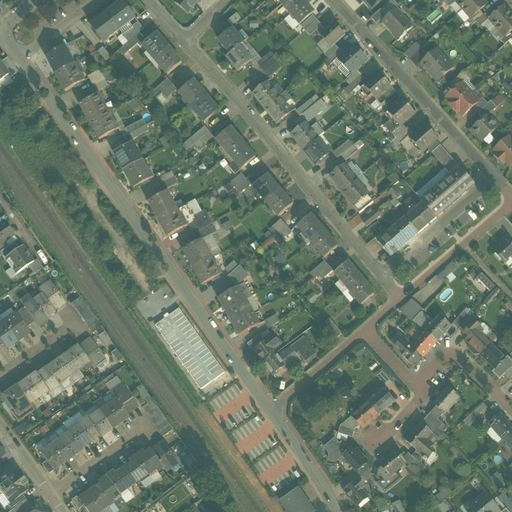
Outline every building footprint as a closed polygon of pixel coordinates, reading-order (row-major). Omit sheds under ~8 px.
[(198,0),(177,0),(174,5),(186,16),(199,0),(198,0)] [(287,0),(284,3),(282,5),(291,15),(305,3),(302,0),(287,0)] [(382,0),(361,0),(371,11),(382,0)] [(455,0),(454,1),(455,2),(462,10),(474,0),(455,0)] [(482,0),(474,0),(462,10),(470,19),(470,20),(479,12),(487,5),(482,0)] [(305,3),(291,15),(300,26),(314,13),(305,3)] [(123,4),(116,9),(117,12),(109,18),(119,32),(135,19),(123,4)] [(493,15),(488,20),(496,29),(511,16),(504,7),(493,15)] [(380,10),(370,19),(375,24),(385,16),(380,10)] [(396,10),(382,22),(396,39),(404,32),(405,34),(412,28),(396,10)] [(483,16),(476,23),(480,27),(488,20),(493,15),(489,11),(483,16)] [(479,12),(470,20),(470,19),(467,22),(471,27),(476,23),(483,16),(479,12)] [(236,14),(227,21),(231,26),(240,18),(236,14)] [(107,16),(100,21),(101,23),(93,30),(91,27),(90,27),(104,45),(108,42),(107,40),(119,32),(109,18),(107,16)] [(313,16),(301,27),(305,32),(305,31),(316,21),(317,21),(313,16)] [(511,16),(496,29),(503,38),(504,38),(509,34),(511,30),(511,16)] [(316,21),(305,31),(309,36),(315,31),(321,26),(316,21)] [(134,30),(124,38),(129,44),(139,35),(144,32),(138,24),(133,29),(134,30)] [(325,31),(320,37),(330,48),(334,45),(344,36),(333,24),(325,31)] [(321,26),(315,31),(320,37),(325,31),(321,26)] [(233,29),(219,41),(231,55),(241,47),(245,44),(233,29)] [(511,36),(509,34),(504,38),(503,38),(500,41),(504,46),(510,40),(511,38),(511,36)] [(129,44),(124,47),(129,53),(139,45),(144,41),(139,35),(129,44)] [(156,36),(146,44),(144,41),(139,45),(141,48),(142,48),(146,53),(148,52),(156,61),(167,52),(164,48),(166,47),(156,36)] [(86,51),(80,40),(74,43),(80,54),(86,51)] [(416,44),(404,55),(408,60),(419,50),(421,49),(416,44)] [(334,45),(330,48),(323,54),(327,59),(338,50),(334,45)] [(74,64),(65,47),(46,57),(50,65),(53,63),(57,72),(58,73),(74,64)] [(231,55),(227,58),(238,72),(252,61),(241,47),(231,55)] [(354,47),(338,63),(351,77),(357,71),(359,70),(357,68),(366,60),(354,47)] [(111,58),(103,48),(97,53),(105,62),(111,58)] [(338,50),(327,59),(332,64),(342,55),(338,50)] [(419,50),(408,60),(416,69),(420,65),(420,64),(427,58),(419,50)] [(427,58),(420,64),(420,65),(436,82),(442,76),(443,78),(445,76),(453,69),(436,50),(427,58)] [(171,56),(167,52),(156,61),(163,69),(161,71),(166,78),(181,66),(172,55),(171,56)] [(270,53),(256,64),(260,69),(272,59),(274,57),(270,53)] [(7,58),(0,62),(0,65),(9,79),(17,73),(7,58)] [(272,59),(260,69),(264,74),(277,64),(272,59)] [(351,77),(338,63),(334,66),(347,80),(351,77)] [(82,75),(80,76),(74,64),(58,73),(57,72),(55,73),(59,82),(62,80),(67,90),(63,92),(85,81),(82,75)] [(277,64),(264,74),(268,79),(281,69),(277,64)] [(0,84),(2,87),(11,81),(9,79),(0,65),(0,84)] [(101,70),(89,76),(94,87),(106,81),(101,70)] [(347,80),(345,82),(349,86),(361,76),(357,71),(351,77),(347,80)] [(378,73),(361,89),(368,97),(371,95),(376,101),(391,88),(378,73)] [(463,73),(450,85),(454,90),(461,84),(462,84),(466,80),(468,78),(463,73)] [(361,76),(349,86),(354,92),(366,81),(361,76)] [(454,90),(445,99),(449,104),(448,104),(452,109),(470,93),(474,89),(466,80),(462,84),(461,84),(454,90)] [(106,81),(94,87),(97,93),(109,87),(106,81)] [(167,81),(157,90),(161,95),(172,87),(167,81)] [(203,94),(193,83),(179,94),(184,101),(186,99),(193,108),(204,99),(201,95),(203,94)] [(278,85),(272,90),(267,83),(253,94),(253,95),(254,94),(259,100),(258,101),(266,110),(279,98),(284,93),(278,85)] [(172,87),(161,95),(166,101),(176,93),(172,87)] [(292,100),(286,92),(284,93),(279,98),(285,105),(292,100)] [(470,93),(452,109),(457,114),(458,113),(462,118),(472,109),(479,103),(478,103),(470,93)] [(498,106),(505,99),(500,94),(493,101),(498,106)] [(335,104),(327,95),(323,98),(330,106),(331,108),(335,104)] [(99,96),(80,105),(85,114),(88,113),(92,121),(93,122),(109,114),(99,96)] [(132,111),(142,105),(137,97),(128,103),(132,111)] [(279,98),(266,110),(267,109),(272,115),(271,116),(278,125),(292,113),(285,105),(279,98)] [(323,98),(314,106),(321,114),(330,106),(323,98)] [(209,101),(207,103),(204,99),(193,108),(200,116),(198,118),(205,125),(219,113),(209,101)] [(482,99),(478,103),(479,103),(472,109),(477,114),(487,105),(482,99)] [(310,101),(296,113),(300,118),(303,115),(314,106),(310,101)] [(401,101),(384,116),(390,123),(392,120),(400,128),(402,126),(414,115),(401,101)] [(384,102),(372,113),(377,118),(389,107),(384,102)] [(487,105),(477,114),(483,120),(487,116),(488,116),(496,109),(490,102),(487,105)] [(314,106),(303,115),(309,123),(318,116),(321,114),(314,106)] [(109,114),(93,122),(92,121),(90,123),(95,131),(97,130),(101,138),(98,140),(98,141),(120,130),(116,124),(115,124),(109,114)] [(483,120),(471,131),(482,142),(498,128),(488,116),(487,116),(483,120)] [(400,128),(392,120),(390,123),(385,127),(392,135),(400,128)] [(129,136),(135,132),(141,130),(138,124),(126,131),(129,136)] [(318,139),(305,124),(292,136),(293,135),(298,141),(297,142),(304,151),(318,139)] [(141,130),(135,132),(138,137),(149,131),(147,126),(141,130)] [(400,128),(392,135),(396,139),(406,130),(402,126),(400,128)] [(425,126),(409,140),(421,154),(427,149),(435,141),(437,140),(425,126)] [(206,128),(195,137),(200,142),(210,134),(206,128)] [(396,139),(400,144),(412,133),(407,128),(406,130),(396,139)] [(240,141),(231,130),(216,142),(222,148),(223,147),(230,155),(242,146),(239,142),(240,141)] [(131,141),(138,137),(135,132),(129,136),(131,141)] [(200,142),(195,145),(201,152),(205,149),(204,147),(214,139),(210,134),(200,142)] [(195,137),(191,140),(195,145),(200,142),(195,137)] [(511,141),(508,137),(493,151),(496,154),(494,156),(499,162),(501,160),(508,168),(511,164),(511,141)] [(318,139),(304,151),(305,150),(310,156),(309,157),(317,166),(330,154),(318,139)] [(348,141),(333,154),(337,159),(341,157),(353,147),(348,141)] [(435,141),(427,149),(431,153),(439,146),(435,141)] [(143,163),(133,145),(115,154),(120,163),(122,162),(127,171),(143,163)] [(245,150),(242,146),(230,155),(237,164),(235,165),(240,172),(255,160),(246,149),(245,150)] [(459,168),(439,146),(431,153),(450,176),(459,168)] [(353,147),(341,157),(345,162),(357,152),(353,147)] [(381,158),(377,164),(384,171),(389,165),(381,158)] [(149,173),(143,163),(127,171),(124,172),(129,180),(131,179),(135,187),(133,188),(134,190),(154,179),(151,172),(149,173)] [(235,165),(230,170),(235,176),(240,172),(235,165)] [(344,165),(330,176),(330,177),(331,176),(336,182),(335,183),(342,192),(356,180),(344,165)] [(450,176),(420,201),(422,204),(422,203),(436,219),(474,186),(459,168),(450,176)] [(246,181),(235,189),(240,195),(251,186),(253,189),(263,180),(257,172),(246,181)] [(172,173),(161,179),(163,184),(175,178),(172,173)] [(242,175),(231,183),(235,189),(246,181),(242,175)] [(277,189),(267,177),(263,180),(253,189),(258,195),(260,194),(267,203),(278,194),(275,191),(277,189)] [(175,178),(163,184),(166,190),(178,184),(175,178)] [(356,180),(342,192),(354,206),(354,207),(367,196),(368,196),(356,180)] [(393,188),(388,192),(392,197),(398,193),(393,188)] [(167,192),(149,202),(154,210),(156,209),(161,219),(177,210),(167,192)] [(281,198),(278,194),(267,203),(274,211),(273,213),(279,220),(293,208),(283,196),(281,198)] [(367,196),(354,207),(354,206),(353,207),(359,214),(373,203),(367,196)] [(399,205),(395,199),(390,203),(395,209),(399,205)] [(436,219),(422,203),(422,204),(404,219),(417,234),(436,219)] [(161,219),(159,220),(163,228),(166,227),(170,236),(167,238),(167,239),(188,228),(188,227),(189,227),(190,227),(193,225),(194,224),(193,221),(195,220),(195,218),(195,217),(193,213),(191,212),(188,205),(177,210),(161,219)] [(376,211),(362,222),(366,228),(380,217),(376,211)] [(195,220),(193,221),(194,224),(193,225),(190,227),(189,227),(188,227),(188,228),(197,233),(199,232),(213,225),(207,213),(195,220)] [(324,233),(315,221),(313,223),(310,219),(298,229),(311,244),(324,233)] [(417,234),(404,219),(388,233),(388,234),(401,249),(417,234)] [(281,221),(272,228),(276,233),(285,226),(281,221)] [(4,223),(0,225),(0,244),(4,241),(13,235),(4,223)] [(213,225),(199,232),(202,238),(216,231),(213,225)] [(285,226),(276,233),(282,240),(291,234),(285,226)] [(401,249),(388,234),(388,233),(385,231),(374,240),(390,258),(401,249)] [(335,246),(324,233),(311,244),(325,261),(336,251),(333,247),(335,246)] [(266,248),(276,240),(272,236),(262,244),(266,248)] [(511,256),(511,245),(506,239),(499,246),(497,244),(491,250),(504,264),(505,263),(510,258),(511,256)] [(203,241),(184,251),(189,259),(191,258),(196,267),(196,268),(212,259),(203,241)] [(8,247),(0,252),(0,253),(4,259),(18,249),(13,243),(8,247)] [(18,249),(4,259),(16,275),(27,267),(32,263),(28,257),(30,256),(28,253),(26,254),(21,247),(18,249)] [(281,253),(275,258),(281,266),(287,261),(281,253)] [(212,259),(196,268),(196,267),(194,268),(198,277),(201,276),(205,284),(202,286),(203,287),(216,280),(216,279),(222,275),(219,270),(212,259)] [(35,261),(32,263),(27,267),(33,275),(41,270),(35,261)] [(234,261),(227,268),(228,270),(226,272),(228,277),(230,275),(239,267),(234,261)] [(443,282),(459,268),(454,262),(438,276),(443,282)] [(325,263),(316,270),(320,275),(329,268),(325,263)] [(351,268),(350,270),(346,266),(343,269),(341,266),(333,273),(348,291),(361,280),(351,268)] [(249,278),(239,267),(230,275),(239,286),(249,278)] [(329,268),(320,275),(322,277),(325,280),(333,273),(329,268)] [(435,276),(417,296),(423,302),(442,282),(435,276)] [(493,289),(482,276),(478,279),(489,292),(493,289)] [(281,290),(287,287),(281,277),(275,280),(281,290)] [(372,293),(361,280),(348,291),(343,295),(351,304),(356,300),(362,308),(374,298),(371,294),(372,293)] [(49,283),(37,291),(41,296),(53,312),(64,304),(49,283)] [(245,286),(219,299),(226,311),(245,301),(246,301),(251,298),(245,286)] [(488,303),(500,291),(497,288),(485,300),(488,303)] [(23,306),(32,300),(28,294),(19,300),(23,306)] [(53,312),(41,296),(32,302),(45,320),(54,314),(53,312)] [(80,298),(70,304),(74,309),(83,303),(80,298)] [(257,310),(251,298),(246,301),(252,313),(257,310)] [(412,299),(399,311),(412,323),(413,322),(413,321),(420,313),(421,313),(424,310),(412,299)] [(245,301),(226,311),(232,324),(252,313),(246,301),(245,301)] [(45,320),(32,302),(23,308),(34,323),(37,328),(46,322),(45,320)] [(83,303),(74,309),(77,314),(87,307),(83,302),(83,303)] [(87,307),(77,314),(80,319),(90,312),(87,307)] [(34,323),(23,308),(19,312),(29,326),(34,323)] [(29,326),(19,312),(14,315),(24,330),(29,326)] [(90,312),(80,319),(84,324),(93,317),(90,312)] [(464,312),(452,325),(458,331),(470,318),(464,312)] [(252,313),(232,324),(239,337),(259,327),(252,313)] [(420,313),(413,321),(413,322),(424,332),(425,332),(430,326),(428,325),(431,322),(421,313),(420,313)] [(14,315),(2,323),(16,343),(27,335),(24,330),(14,315)] [(93,317),(84,324),(87,329),(97,322),(94,317),(93,317)] [(274,317),(263,323),(268,330),(278,323),(274,317)] [(430,326),(425,332),(437,343),(451,327),(439,317),(430,326)] [(470,318),(458,331),(467,339),(478,328),(480,326),(470,318)] [(335,327),(329,319),(324,323),(327,327),(330,331),(335,327)] [(97,322),(87,329),(91,334),(94,332),(100,327),(101,327),(97,322)] [(16,343),(2,323),(0,324),(0,342),(2,345),(5,350),(16,343)] [(100,327),(94,332),(98,336),(104,332),(100,327)] [(327,327),(323,331),(331,341),(336,337),(330,331),(327,327)] [(342,335),(335,327),(330,331),(336,337),(337,339),(342,335)] [(467,339),(465,341),(469,346),(469,351),(474,356),(478,356),(479,356),(491,345),(485,339),(481,335),(483,333),(478,328),(467,339)] [(265,343),(273,337),(268,330),(260,336),(264,341),(265,343)] [(104,332),(98,336),(106,347),(111,343),(104,332)] [(424,332),(412,346),(411,348),(423,359),(437,343),(425,332),(424,332)] [(491,334),(485,339),(491,345),(496,339),(491,334)] [(260,336),(247,345),(252,352),(254,351),(260,346),(259,344),(264,341),(260,336)] [(260,346),(254,351),(263,364),(276,355),(272,350),(274,349),(275,349),(280,345),(280,344),(278,341),(275,340),(273,337),(265,343),(260,346)] [(308,353),(301,358),(305,363),(316,355),(304,338),(282,354),(285,358),(293,352),(302,345),(308,353)] [(423,359),(411,348),(412,346),(403,338),(395,347),(404,355),(402,357),(414,368),(423,359)] [(104,361),(89,340),(78,348),(89,363),(93,369),(104,361)] [(302,345),(293,352),(297,358),(299,360),(301,358),(308,353),(302,345)] [(362,345),(355,350),(359,356),(366,351),(362,345)] [(505,360),(491,345),(479,356),(494,371),(492,373),(499,380),(505,375),(511,368),(511,362),(507,358),(505,360)] [(89,363),(78,348),(77,346),(66,354),(78,370),(89,363)] [(123,359),(116,350),(110,354),(117,364),(123,359)] [(285,358),(280,361),(285,367),(297,358),(293,352),(285,358)] [(78,370),(66,354),(56,361),(68,378),(78,370)] [(263,364),(272,377),(285,367),(280,361),(285,358),(282,354),(278,358),(276,355),(263,364)] [(68,378),(56,361),(45,369),(57,385),(68,378)] [(57,385),(45,369),(36,375),(47,392),(48,393),(49,393),(58,386),(57,385)] [(393,383),(382,371),(377,376),(387,388),(393,383)] [(47,392),(36,375),(35,373),(25,380),(38,398),(43,404),(52,398),(49,393),(48,393),(47,392)] [(38,398),(25,380),(16,387),(21,393),(29,405),(38,398)] [(13,382),(7,386),(10,391),(16,387),(13,382)] [(7,386),(0,391),(0,398),(3,403),(6,401),(3,396),(10,391),(7,386)] [(132,400),(122,386),(110,394),(113,399),(114,399),(125,415),(126,415),(137,407),(135,404),(135,403),(133,400),(132,400)] [(152,401),(141,386),(135,389),(139,394),(138,396),(141,400),(143,400),(146,405),(152,401)] [(448,386),(432,403),(436,406),(443,413),(458,397),(448,386)] [(21,393),(16,387),(10,391),(14,398),(21,393)] [(383,390),(368,404),(378,416),(394,402),(383,390)] [(29,405),(21,393),(14,398),(10,391),(3,396),(6,401),(13,411),(17,416),(30,407),(29,405)] [(125,415),(114,399),(113,399),(105,405),(119,424),(128,418),(126,415),(125,415)] [(146,405),(142,408),(145,413),(156,406),(152,401),(146,405)] [(355,421),(347,429),(354,431),(359,426),(362,430),(378,416),(368,404),(352,418),(355,421)] [(483,404),(470,416),(474,420),(487,409),(483,404)] [(119,424),(105,405),(96,411),(97,413),(98,412),(110,430),(119,424)] [(156,406),(145,413),(149,418),(159,411),(156,406)] [(436,406),(430,413),(437,420),(443,414),(443,413),(436,406)] [(30,407),(17,416),(13,411),(10,413),(17,423),(33,411),(30,407)] [(159,411),(149,418),(152,423),(163,416),(159,411)] [(87,420),(100,438),(110,430),(98,412),(97,413),(87,420)] [(437,420),(430,413),(425,419),(437,430),(442,424),(437,420)] [(511,432),(511,428),(500,415),(488,425),(502,441),(511,432)] [(163,416),(152,423),(156,428),(166,420),(163,416)] [(86,418),(76,425),(89,443),(98,437),(99,438),(100,438),(87,420),(86,418)] [(437,430),(425,419),(420,424),(432,435),(431,436),(436,440),(442,434),(437,430)] [(166,420),(156,428),(159,433),(170,425),(166,420)] [(432,435),(420,424),(405,441),(416,451),(417,452),(427,441),(432,445),(436,440),(431,436),(432,435)] [(89,443),(76,425),(67,432),(68,434),(68,433),(81,451),(80,449),(89,443)] [(170,425),(159,433),(162,438),(173,430),(170,425)] [(347,429),(340,427),(338,434),(347,437),(352,439),(354,431),(347,429)] [(511,432),(502,441),(511,452),(511,432)] [(81,451),(68,433),(68,434),(59,440),(72,458),(81,451)] [(347,437),(338,434),(336,440),(346,443),(347,437)] [(72,458),(59,440),(49,447),(62,465),(72,458)] [(354,446),(349,450),(343,442),(339,446),(334,440),(324,448),(329,454),(329,461),(336,462),(342,457),(356,473),(366,465),(368,463),(354,446)] [(427,441),(417,452),(416,451),(415,452),(423,459),(422,460),(425,462),(428,459),(427,458),(431,454),(427,450),(432,445),(427,441)] [(450,448),(444,442),(439,447),(446,453),(450,448)] [(177,464),(162,443),(151,451),(163,469),(166,472),(177,464)] [(62,465),(49,447),(40,453),(46,462),(53,471),(62,465)] [(388,452),(385,452),(383,454),(380,456),(383,459),(378,463),(379,465),(377,467),(375,475),(379,480),(379,479),(380,481),(380,483),(383,483),(383,481),(388,478),(388,476),(405,462),(401,456),(395,449),(389,454),(388,452)] [(151,451),(146,454),(144,452),(136,458),(150,478),(163,469),(151,451)] [(413,460),(406,452),(401,456),(405,462),(408,465),(413,460)] [(191,457),(185,461),(189,468),(196,463),(191,457)] [(150,478),(136,458),(130,462),(131,465),(125,469),(135,484),(139,481),(141,484),(150,478)] [(408,465),(405,467),(414,477),(419,475),(415,462),(413,460),(408,465)] [(53,471),(46,462),(41,465),(48,475),(53,471)] [(366,465),(356,473),(360,478),(370,470),(366,465)] [(125,469),(116,475),(114,472),(107,478),(121,498),(129,492),(127,490),(135,484),(125,469)] [(0,493),(1,495),(22,479),(18,473),(16,475),(12,471),(3,478),(0,480),(0,493)] [(499,472),(491,477),(499,489),(506,484),(499,472)] [(121,498),(107,478),(99,483),(100,485),(87,494),(100,511),(108,507),(121,498)] [(22,479),(1,495),(9,505),(21,496),(28,490),(25,486),(26,485),(22,479)] [(357,481),(344,492),(357,507),(367,499),(361,491),(364,488),(357,481)] [(198,496),(188,483),(184,486),(194,499),(198,496)] [(309,511),(295,491),(282,500),(290,511),(309,511)] [(511,511),(511,503),(504,493),(499,497),(511,511)] [(99,511),(100,511),(87,494),(78,500),(77,501),(82,507),(81,507),(84,511),(99,511)] [(499,511),(485,495),(471,506),(473,509),(468,511),(499,511)] [(25,500),(21,496),(9,505),(7,506),(11,511),(21,503),(25,500)] [(82,507),(77,501),(78,500),(76,497),(71,501),(77,510),(81,507),(82,507)] [(42,511),(34,501),(25,508),(19,511),(42,511)] [(399,502),(392,505),(394,511),(401,509),(399,502)] [(19,511),(25,508),(21,503),(11,511),(10,511),(19,511)]
